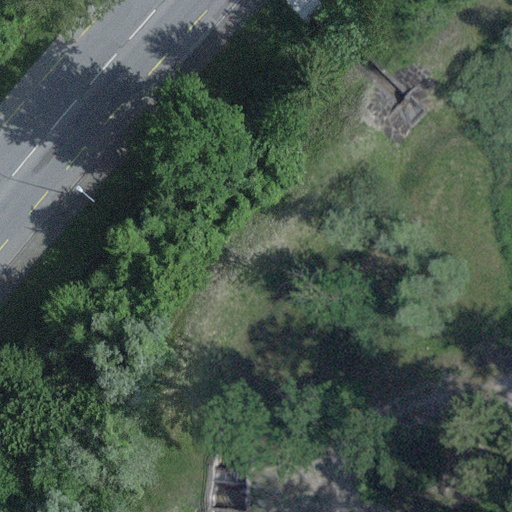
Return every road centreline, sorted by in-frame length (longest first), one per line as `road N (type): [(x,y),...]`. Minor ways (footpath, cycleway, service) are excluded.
road 1 (primary): [(168,0),(0,192)]
road 2 (track): [(369,511),(339,473),(508,354)]
